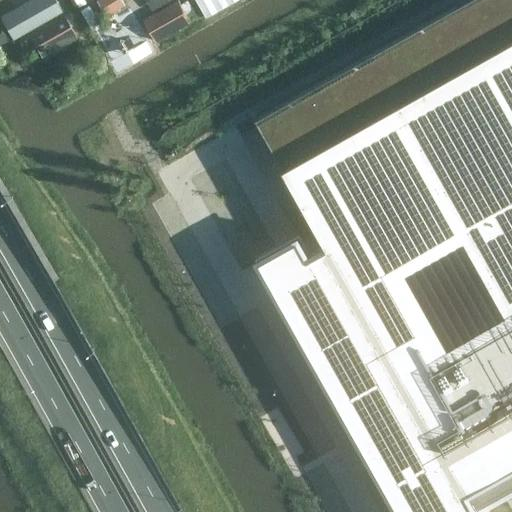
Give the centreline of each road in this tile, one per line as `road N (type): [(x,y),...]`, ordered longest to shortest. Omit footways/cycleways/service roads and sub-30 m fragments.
road 1 (trunk): [(162,511),(0,227)]
road 2 (trunk): [(0,311),(113,511)]
